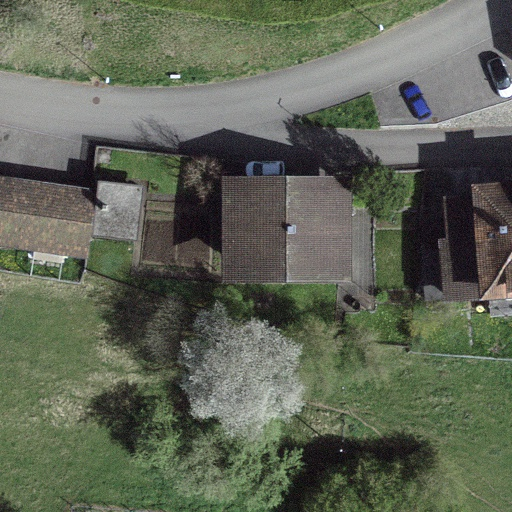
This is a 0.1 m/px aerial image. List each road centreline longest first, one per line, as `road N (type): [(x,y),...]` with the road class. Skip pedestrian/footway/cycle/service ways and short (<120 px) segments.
road 1 (residential): [(121,122),(253,111),(366,90),(511,15)]
road 2 (residential): [(121,122),(308,153),(511,153)]
road 3 (residential): [(0,101),(121,122)]
